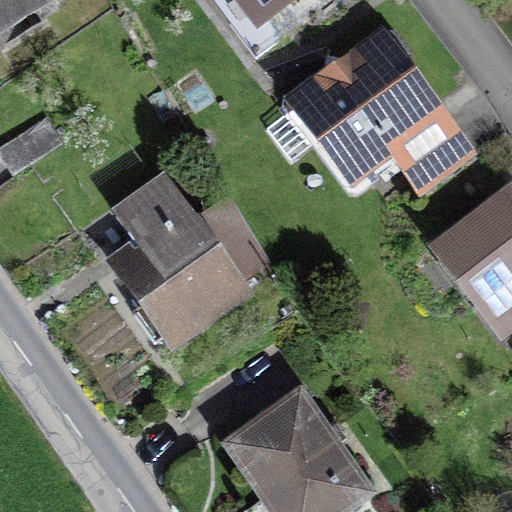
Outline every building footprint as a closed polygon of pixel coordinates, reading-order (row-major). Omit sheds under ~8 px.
[(0,0),(0,45),(58,11),(50,0),(0,0)] [(236,0),(263,33),(304,0),(236,0)] [(480,159),(386,36),(290,109),(360,200),(399,170),(424,202),(480,159)] [(47,120),(0,148),(0,153),(13,174),(62,144),(47,120)] [(254,297),(170,179),(115,218),(140,253),(116,270),(175,353),(254,297)] [(511,346),(511,191),(432,255),(508,350),(511,346)] [(360,511),(374,502),(301,402),(222,459),(260,511),(360,511)]
